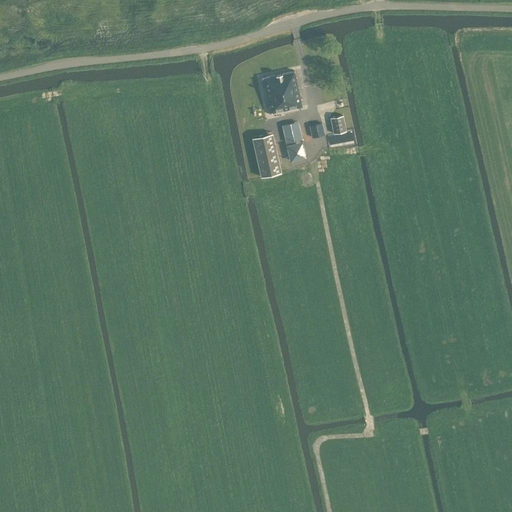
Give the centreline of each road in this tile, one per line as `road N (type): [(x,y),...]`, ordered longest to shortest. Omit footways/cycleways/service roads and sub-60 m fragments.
road 1 (residential): [(0,77),(204,47),(378,4),(511,7)]
road 2 (track): [(304,511),(204,47)]
